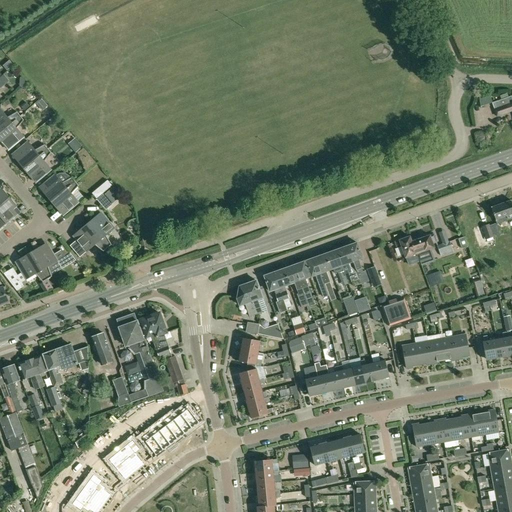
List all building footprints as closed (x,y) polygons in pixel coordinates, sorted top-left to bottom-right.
[(4,74),(0,77),(0,87),(0,88),(10,81),(4,74)] [(511,96),(509,97),(507,93),(500,96),(501,99),(492,103),(497,116),(511,110),(511,96)] [(42,111),(48,106),(42,99),(37,104),(42,111)] [(0,109),(0,133),(21,116),(17,112),(8,117),(1,109),(0,109)] [(17,128),(24,120),(21,116),(0,133),(0,139),(8,150),(24,137),(17,128)] [(12,155),(24,169),(48,149),(45,144),(35,150),(28,141),(12,155)] [(79,142),(72,148),(76,152),(82,147),(79,142)] [(78,153),(81,161),(89,155),(84,148),(78,153)] [(45,161),(52,153),(48,149),(24,169),(36,183),(52,170),(45,161)] [(57,175),(56,175),(56,174),(40,187),(52,201),(76,181),(71,176),(70,177),(68,175),(66,174),(64,173),(60,174),(57,175)] [(79,185),(76,181),(52,201),(63,215),(79,202),(72,194),(79,185)] [(107,181),(102,186),(107,191),(112,186),(107,181)] [(0,205),(9,198),(1,189),(0,189),(0,205)] [(104,193),(97,199),(106,210),(113,204),(104,193)] [(0,229),(15,217),(18,214),(13,209),(17,207),(9,198),(0,205),(0,229)] [(497,224),(511,218),(511,204),(511,201),(491,208),(497,224)] [(101,212),(87,224),(108,248),(112,245),(106,235),(115,228),(101,212)] [(103,251),(108,248),(87,224),(73,236),(77,240),(70,246),(80,257),(86,251),(87,252),(95,245),(103,251)] [(486,240),(494,237),(489,224),(481,227),(486,240)] [(434,234),(430,235),(412,241),(411,241),(416,254),(415,251),(423,248),(424,251),(434,247),(433,243),(436,242),(434,234)] [(406,258),(416,254),(411,241),(412,241),(410,236),(395,241),(396,246),(401,244),(406,258)] [(458,239),(462,249),(468,246),(464,237),(458,239)] [(441,256),(454,252),(450,241),(437,245),(441,256)] [(359,279),(361,284),(369,281),(365,271),(363,272),(359,259),(363,258),(357,242),(348,246),(359,279)] [(47,243),(32,252),(48,279),(52,276),(51,275),(62,268),(47,243)] [(66,256),(70,253),(63,244),(59,247),(66,256)] [(351,282),(359,279),(348,246),(336,250),(342,265),(348,263),(351,272),(348,273),(351,282)] [(336,250),(326,254),(332,269),(333,269),(335,274),(338,273),(339,275),(345,273),(342,265),(336,250)] [(26,279),(36,274),(43,282),(48,279),(32,252),(16,262),(26,279)] [(326,254),(316,257),(325,284),(330,282),(326,271),(332,269),(326,254)] [(329,295),(328,293),(328,292),(325,284),(316,257),(307,261),(312,276),(316,275),(320,285),(324,297),(329,295)] [(304,262),(295,265),(307,300),(313,298),(310,290),(309,291),(305,279),(310,277),(304,262)] [(309,305),(307,300),(295,265),(285,269),(290,284),(295,282),(299,293),(297,294),(301,307),(302,307),(302,308),(309,305)] [(374,267),(368,270),(372,280),(378,277),(374,267)] [(13,269),(4,274),(12,284),(19,279),(13,269)] [(274,273),(283,300),(289,298),(285,286),(290,284),(285,269),(274,273)] [(282,313),(287,311),(283,300),(274,273),(264,276),(270,291),(274,290),(282,313)] [(258,300),(263,298),(256,281),(255,281),(255,280),(254,279),(250,281),(249,282),(250,283),(246,284),(256,314),(262,312),(258,300)] [(481,279),(474,281),(479,297),(487,294),(481,279)] [(491,284),(495,295),(504,292),(501,281),(491,284)] [(250,317),(256,314),(246,284),(240,286),(237,299),(236,299),(236,303),(239,305),(240,306),(245,304),(250,317)] [(0,305),(9,302),(4,288),(0,289),(0,305)] [(379,301),(380,305),(388,303),(385,296),(381,298),(379,301)] [(404,298),(383,305),(390,325),(410,318),(404,298)] [(370,309),(368,303),(358,306),(360,312),(370,309)] [(358,311),(356,304),(346,307),(349,315),(358,311)] [(374,314),(378,330),(387,327),(383,312),(374,314)] [(152,315),(156,327),(154,327),(164,355),(163,355),(165,360),(172,357),(164,333),(167,332),(160,313),(152,315)] [(135,314),(117,320),(120,327),(119,327),(126,346),(128,345),(129,347),(135,354),(139,352),(141,356),(145,368),(149,379),(145,380),(145,388),(148,396),(164,391),(165,391),(161,380),(160,380),(159,376),(155,364),(155,365),(149,349),(149,348),(146,338),(144,339),(144,338),(138,320),(137,321),(135,314)] [(153,338),(160,356),(163,355),(164,355),(154,327),(156,327),(152,315),(141,319),(147,337),(153,335),(154,336),(154,337),(153,338)] [(317,328),(327,324),(325,317),(314,321),(317,328)] [(248,322),(246,332),(258,334),(260,324),(248,322)] [(294,326),(297,335),(306,332),(303,323),(294,326)] [(260,324),(258,334),(283,339),(278,324),(264,328),(260,324)] [(106,362),(114,360),(104,332),(91,337),(97,352),(102,351),(106,362)] [(511,356),(506,332),(502,333),(503,338),(495,339),(499,358),(511,356)] [(453,337),(457,360),(462,359),(462,357),(469,356),(465,335),(453,337)] [(487,360),(499,358),(495,339),(488,340),(487,336),(484,336),(484,341),(487,360)] [(440,339),(444,360),(451,359),(451,361),(457,360),(453,337),(440,339)] [(264,346),(265,342),(260,342),(260,341),(243,338),(241,350),(258,353),(260,346),(264,346)] [(428,341),(432,364),(438,363),(437,362),(444,360),(440,339),(428,341)] [(415,344),(419,365),(426,364),(427,365),(432,364),(428,341),(415,344)] [(58,373),(57,370),(62,369),(62,370),(78,364),(78,363),(71,344),(43,354),(52,380),(55,387),(64,384),(60,372),(58,373)] [(403,346),(407,369),(413,368),(412,366),(419,365),(415,344),(403,346)] [(313,356),(320,355),(318,346),(311,348),(313,356)] [(83,363),(95,359),(92,347),(79,351),(83,363)] [(251,367),(255,368),(258,353),(241,350),(239,361),(249,363),(248,367),(251,367)] [(41,355),(30,359),(40,388),(44,386),(39,373),(46,371),(41,355)] [(171,376),(173,383),(184,379),(175,356),(172,357),(165,360),(171,376)] [(378,380),(389,377),(384,360),(383,356),(379,356),(380,361),(373,363),(378,380)] [(35,389),(40,388),(30,359),(18,363),(23,379),(31,377),(35,389)] [(365,360),(361,361),(366,383),(378,380),(373,363),(366,365),(365,360)] [(358,367),(351,368),(355,385),(366,383),(361,361),(357,362),(358,367)] [(22,411),(17,397),(18,396),(13,382),(19,380),(14,365),(2,369),(10,393),(12,398),(17,412),(22,411)] [(339,366),(344,388),(355,385),(351,368),(344,370),(343,365),(339,366)] [(329,374),(333,391),(344,388),(339,366),(335,367),(336,372),(329,374)] [(256,369),(255,368),(248,367),(249,371),(239,373),(242,385),(259,380),(256,369)] [(320,371),(316,372),(318,376),(322,394),(333,391),(329,374),(321,375),(320,371)] [(4,383),(0,373),(0,386),(4,398),(10,396),(5,382),(4,383)] [(309,373),(305,374),(306,379),(310,396),(322,394),(318,376),(310,378),(309,373)] [(161,380),(165,391),(175,388),(173,383),(171,376),(161,380)] [(113,380),(118,397),(118,403),(119,407),(132,402),(128,393),(122,377),(113,380)] [(264,379),(259,380),(242,385),(245,396),(262,391),(260,384),(265,383),(264,379)] [(181,395),(188,393),(185,384),(178,386),(181,395)] [(55,387),(46,390),(51,407),(61,404),(55,387)] [(264,398),(262,391),(245,396),(248,407),(265,402),(270,401),(269,397),(264,398)] [(28,396),(33,408),(40,406),(35,394),(28,396)] [(267,410),(265,402),(248,407),(251,418),(273,412),(272,408),(267,410)] [(189,409),(181,415),(193,429),(200,423),(189,409)] [(481,414),(485,435),(499,432),(495,410),(489,411),(489,413),(481,414)] [(17,412),(0,417),(0,420),(12,451),(18,449),(38,499),(43,485),(30,448),(17,412)] [(473,414),(467,415),(471,437),(485,435),(481,414),(473,416),(473,414)] [(181,415),(174,420),(185,434),(193,429),(181,415)] [(454,419),(458,440),(471,437),(467,415),(462,416),(462,418),(454,419)] [(45,429),(50,428),(47,417),(41,419),(45,429)] [(446,419),(440,420),(444,442),(458,440),(454,419),(446,420),(446,419)] [(174,420),(167,426),(178,440),(185,434),(174,420)] [(427,424),(430,445),(444,442),(440,420),(434,421),(435,423),(427,424)] [(430,445),(427,424),(419,425),(418,424),(412,425),(416,447),(430,445)] [(167,426),(160,431),(171,446),(178,440),(167,426)] [(89,430),(75,438),(78,449),(89,440),(89,430)] [(160,431),(153,437),(164,451),(171,446),(160,431)] [(347,437),(352,456),(365,453),(360,434),(347,437)] [(153,437),(146,443),(157,457),(164,451),(153,437)] [(347,437),(335,440),(340,459),(352,456),(347,437)] [(335,440),(323,444),(328,462),(340,459),(335,440)] [(132,450),(123,457),(137,474),(147,465),(137,455),(142,451),(134,442),(129,446),(132,450)] [(328,462),(323,444),(310,447),(315,466),(328,462)] [(489,454),(491,465),(511,461),(509,450),(489,454)] [(111,461),(106,465),(113,474),(118,470),(127,482),(137,474),(123,457),(114,464),(111,461)] [(277,463),(277,459),(254,461),(256,473),(273,471),(273,464),(277,463)] [(511,473),(511,468),(511,461),(491,465),(493,477),(511,473)] [(430,477),(428,466),(410,469),(412,480),(430,477)] [(278,471),(273,471),(256,473),(257,484),(274,483),(274,475),(278,475),(278,471)] [(511,485),(511,473),(493,477),(495,488),(511,485)] [(96,484),(89,494),(107,506),(114,496),(107,491),(109,489),(104,486),(106,483),(96,476),(92,481),(96,484)] [(432,488),(430,477),(412,480),(414,492),(432,488)] [(275,490),(274,483),(257,484),(258,496),(280,494),(280,490),(275,490)] [(374,483),(356,484),(356,495),(375,494),(374,483)] [(511,485),(495,488),(497,500),(498,499),(498,500),(511,497),(511,485)] [(434,500),(432,488),(414,492),(416,503),(434,500)] [(78,500),(74,506),(82,511),(84,511),(86,510),(88,511),(92,511),(93,511),(92,511),(102,511),(107,506),(89,494),(82,503),(78,500)] [(281,497),(280,494),(258,496),(259,506),(274,505),(276,505),(276,498),(281,497)] [(356,495),(357,507),(375,506),(375,494),(356,495)] [(511,497),(498,500),(499,508),(498,508),(499,511),(511,509),(511,497)] [(431,511),(436,511),(434,500),(416,503),(417,511),(431,511)]
